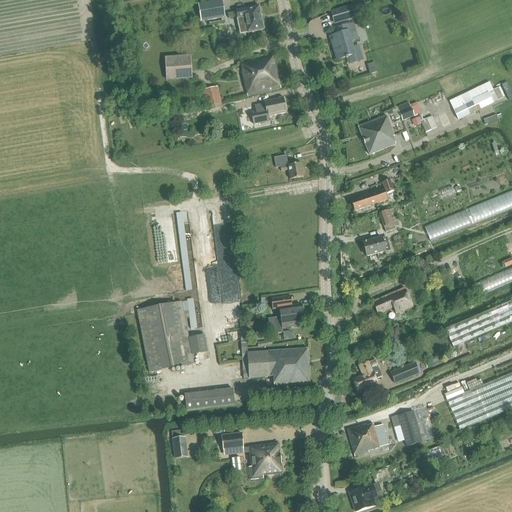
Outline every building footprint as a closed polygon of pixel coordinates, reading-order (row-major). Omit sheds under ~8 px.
[(352,6),(332,12),(335,23),(357,17),(355,9),(366,6),(364,0),(359,0),(352,3),(352,6)] [(218,9),(217,2),(200,5),(203,23),(226,19),(224,8),(218,9)] [(236,11),(237,18),(244,17),(247,32),(264,29),(259,6),(236,11)] [(330,36),(336,60),(347,57),(349,63),(362,59),(358,46),(351,48),(349,42),(357,39),(352,24),(342,27),(341,26),(334,28),(336,35),(330,36)] [(244,72),(242,72),(248,96),(280,88),(273,56),(242,64),(244,72)] [(194,80),(192,59),(167,61),(168,82),(194,80)] [(222,107),(217,86),(203,90),(208,110),(222,107)] [(472,102),(454,111),(458,120),(493,104),(488,93),(471,100),(472,102)] [(434,107),(439,105),(436,96),(430,98),(434,107)] [(264,101),(265,103),(255,105),(256,111),(251,112),(253,124),(269,121),(267,116),(286,112),(283,98),(264,101)] [(408,102),(392,109),(396,119),(401,117),(402,120),(414,116),(408,102)] [(358,127),(369,155),(396,144),(393,136),(394,136),(386,115),(358,127)] [(426,118),(421,121),(426,132),(431,129),(426,118)] [(274,157),(276,168),(280,167),(281,171),(288,170),(290,179),(303,177),(301,163),(288,165),(286,155),(274,157)] [(384,189),(351,201),(355,211),(387,199),(385,193),(394,190),(390,179),(382,182),(384,189)] [(460,193),(458,184),(434,190),(436,198),(460,193)] [(426,239),(511,209),(511,191),(421,223),(426,239)] [(238,305),(230,210),(209,212),(210,220),(197,221),(202,280),(211,279),(212,286),(219,286),(221,307),(238,305)] [(379,214),(386,233),(395,229),(393,224),(388,210),(379,214)] [(175,211),(184,290),(191,289),(183,211),(175,211)] [(153,226),(155,262),(171,261),(170,249),(163,249),(162,242),(169,242),(168,226),(153,226)] [(381,237),(363,242),(366,257),(385,252),(390,251),(386,238),(381,239),(381,237)] [(505,239),(458,257),(464,272),(510,254),(505,239)] [(452,262),(444,255),(439,261),(448,268),(452,262)] [(511,257),(503,261),(506,267),(511,264),(511,257)] [(511,265),(472,283),(477,296),(511,280),(511,265)] [(372,302),(378,315),(393,308),(396,314),(412,307),(404,288),(372,302)] [(284,327),(307,324),(305,304),(293,306),(292,296),(273,298),(275,309),(281,308),(282,316),(276,317),(279,333),(285,332),(284,327)] [(511,301),(445,330),(453,347),(511,322),(511,301)] [(181,302),(137,310),(149,373),(194,364),(192,354),(189,338),(185,319),(181,302)] [(204,335),(189,338),(192,354),(207,351),(204,335)] [(248,352),(250,378),(273,376),(274,386),(310,384),(308,348),(248,352)] [(353,379),(358,392),(377,385),(374,379),(381,377),(375,360),(358,366),(362,376),(353,379)] [(390,373),(395,384),(419,374),(415,363),(390,373)] [(457,425),(511,408),(511,376),(448,396),(457,425)] [(184,394),(186,410),(235,405),(233,389),(184,394)] [(449,391),(450,398),(458,396),(457,390),(449,391)] [(397,416),(406,447),(422,442),(413,411),(397,416)] [(366,425),(347,430),(354,457),(369,453),(368,451),(388,445),(382,425),(374,427),(373,424),(367,426),(366,425)] [(184,430),(171,432),(175,459),(188,458),(184,430)] [(263,479),(263,476),(283,474),(279,444),(243,448),(241,433),(222,436),(224,452),(236,450),(237,454),(250,452),(252,467),(249,468),(251,480),(263,479)] [(438,448),(415,456),(420,468),(442,459),(438,448)] [(372,473),(375,484),(387,481),(384,469),(372,473)] [(350,493),(356,511),(373,506),(372,505),(385,501),(381,491),(375,493),(373,485),(350,493)]
